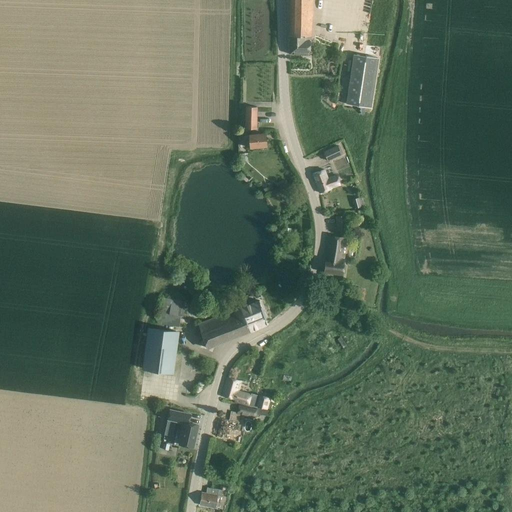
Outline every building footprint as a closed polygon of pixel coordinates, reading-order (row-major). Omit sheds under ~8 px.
[(312,0),(289,0),(289,54),(309,54),(312,0)] [(371,107),(378,59),(354,55),(346,104),(371,107)] [(245,129),(246,129),(256,129),(257,107),(246,107),(245,129)] [(266,134),(256,135),(243,136),(244,144),(253,143),(254,148),(267,147),(266,134)] [(341,156),(338,147),(325,152),(328,161),(341,156)] [(312,174),(319,193),(331,189),(330,187),(339,184),(336,176),(328,179),(324,170),(312,174)] [(270,185),(273,191),(284,186),(281,182),(276,184),(275,183),(270,185)] [(361,197),(351,199),(353,209),(363,207),(361,197)] [(335,216),(336,230),(348,229),(346,215),(335,216)] [(328,236),(324,272),(340,274),(345,238),(328,236)] [(354,286),(351,299),(363,301),(366,289),(354,286)] [(159,313),(157,324),(179,327),(180,315),(182,315),(184,300),(162,296),(159,313)] [(209,348),(267,324),(259,300),(198,324),(206,348),(209,348)] [(148,329),(143,369),(173,373),(178,332),(148,329)] [(341,336),(334,340),(340,350),(346,346),(341,336)] [(240,381),(237,380),(227,377),(222,396),(235,399),(234,402),(247,405),(250,396),(237,392),(240,381)] [(270,398),(261,395),(258,407),(267,410),(270,398)] [(238,414),(256,417),(257,409),(240,406),(238,414)] [(167,420),(164,435),(172,437),(176,422),(183,424),(179,444),(193,447),(194,447),(199,426),(189,423),(191,414),(170,409),(167,420)] [(218,419),(215,435),(230,438),(231,429),(238,431),(239,423),(218,419)] [(222,489),(217,489),(207,487),(206,494),(201,493),(200,504),(219,508),(222,489)]
